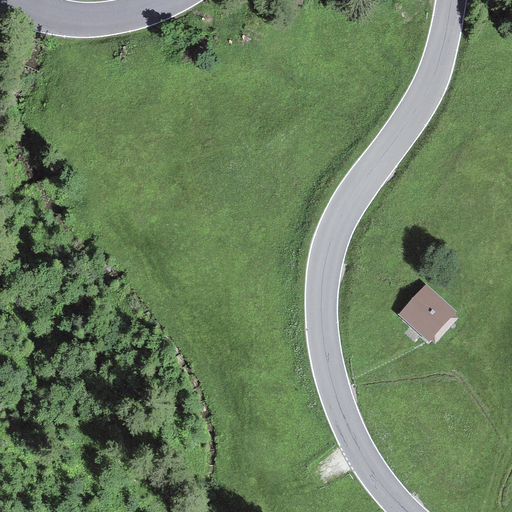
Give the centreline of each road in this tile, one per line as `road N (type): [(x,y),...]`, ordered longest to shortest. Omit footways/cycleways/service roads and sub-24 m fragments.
road 1 (tertiary): [(409,511),(352,435),(323,347),(320,303),(338,221),(430,84),(452,0)]
road 2 (tertiary): [(167,0),(76,18),(45,17),(7,0)]
